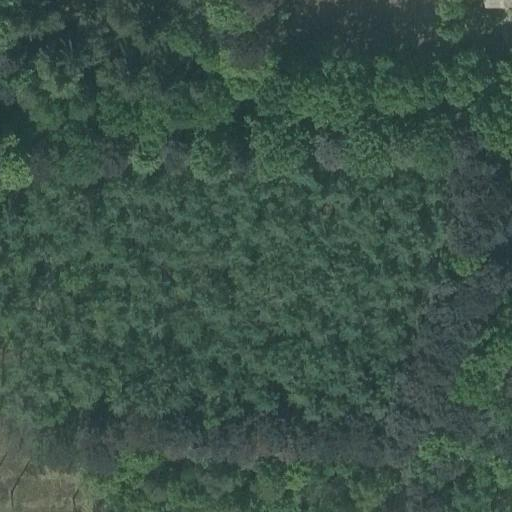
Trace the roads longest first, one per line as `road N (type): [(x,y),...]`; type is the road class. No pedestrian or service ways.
road 1 (unclassified): [(0,94),(511,81)]
road 2 (track): [(508,81),(492,183),(445,293),(300,511)]
road 3 (track): [(0,405),(389,377)]
